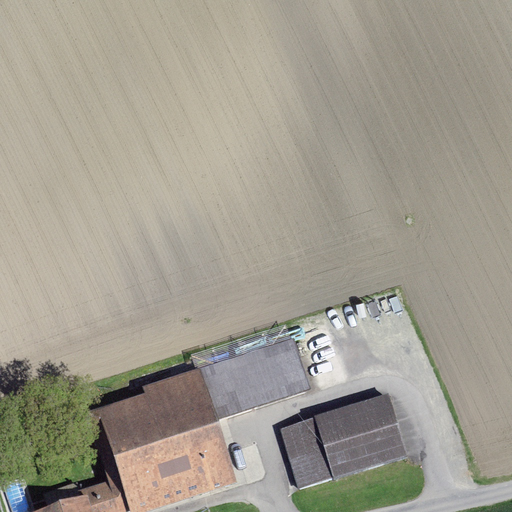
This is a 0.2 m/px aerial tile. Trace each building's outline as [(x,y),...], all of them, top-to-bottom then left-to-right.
[(203,492),(232,483),(212,423),(308,392),(293,346),(198,377),(204,396),(155,412),(107,427),(126,485),(82,499),(85,506),(86,511),(109,511),(200,483),(203,492)] [(149,393),(155,412),(204,396),(198,377),(149,393)] [(408,458),(390,399),(316,422),(334,480),(408,458)] [(25,424),(31,443),(46,438),(40,419),(25,424)] [(283,431),(290,456),(319,448),(329,481),(334,480),(316,422),(283,431)] [(300,490),(329,481),(319,448),(290,456),(300,490)] [(66,511),(85,506),(82,499),(78,486),(46,497),(51,511),(66,511)]
